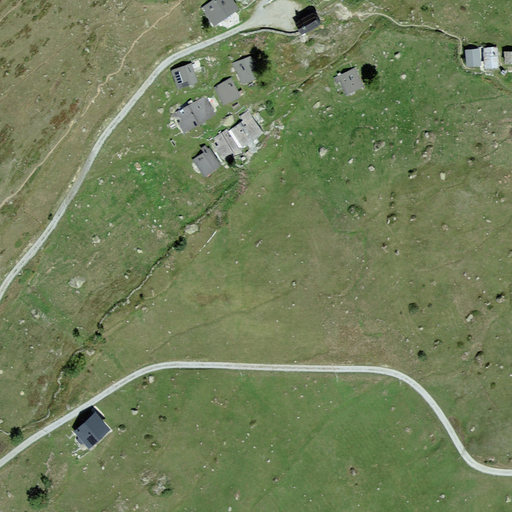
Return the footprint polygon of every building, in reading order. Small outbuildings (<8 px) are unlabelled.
[(230,0),(215,0),(204,8),(214,23),(236,8),(230,0)] [(314,16),(312,16),(297,25),(302,34),(318,25),(319,23),(319,21),(316,17),(314,16)] [(497,49),(484,50),(485,67),(498,66),(497,49)] [(477,50),(467,51),(468,65),(479,64),(477,50)] [(250,59),(235,65),(242,82),(257,76),(250,59)] [(190,66),(173,72),(178,87),(196,81),(190,66)] [(354,70),(335,78),(337,81),(341,79),(346,93),(362,86),(354,70)] [(230,80),(216,88),(224,103),(238,95),(230,80)] [(203,99),(175,115),(184,130),(212,114),(203,99)] [(245,121),(232,129),(243,145),(261,133),(247,113),(242,116),(245,121)] [(227,131),(215,138),(218,143),(214,145),(222,158),(238,148),(227,131)] [(205,153),(194,160),(205,175),(220,165),(210,151),(209,151),(205,146),(202,148),(205,153)] [(96,415),(76,432),(89,446),(108,430),(96,415)]
